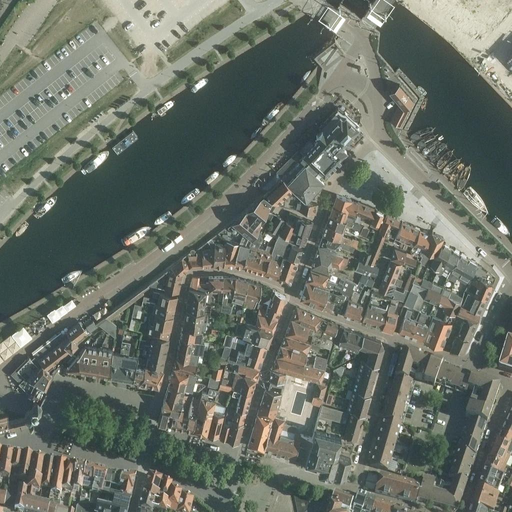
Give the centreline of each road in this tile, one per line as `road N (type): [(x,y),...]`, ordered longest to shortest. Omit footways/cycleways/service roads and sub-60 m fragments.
road 1 (unclassified): [(0,220),(145,88),(275,0)]
road 2 (residential): [(265,496),(289,472),(355,484),(395,341)]
road 3 (residential): [(157,404),(187,278),(233,274),(296,293)]
road 4 (residential): [(231,484),(291,304)]
road 5 (residential): [(511,271),(379,135)]
road 6 (residential): [(296,293),(331,185),(379,135)]
road 7 (residential): [(463,511),(510,382)]
